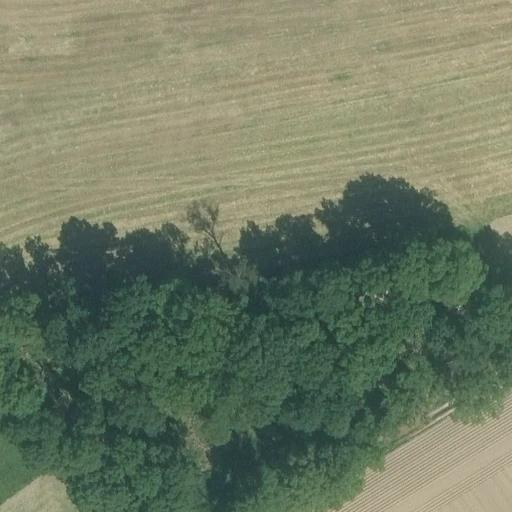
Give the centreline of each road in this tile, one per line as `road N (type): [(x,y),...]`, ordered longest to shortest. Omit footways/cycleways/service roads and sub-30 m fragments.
road 1 (track): [(511,369),(288,511)]
road 2 (track): [(102,511),(0,416)]
